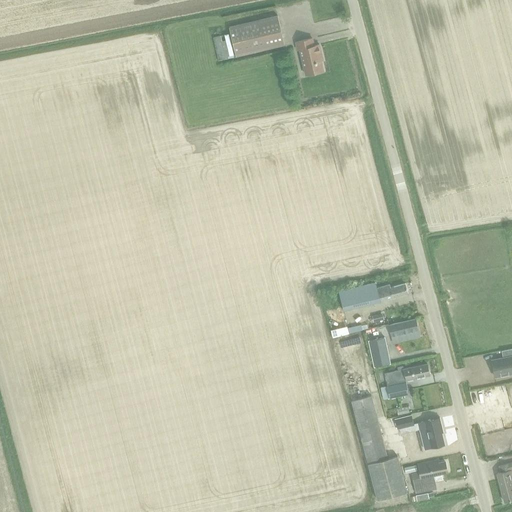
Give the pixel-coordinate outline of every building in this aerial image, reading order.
[(236,57),(275,48),(284,45),(278,16),(229,28),(236,57)] [(228,34),(213,38),(218,61),(233,57),(228,34)] [(312,38),(302,41),(296,42),(298,50),(300,50),(306,75),(323,71),(319,54),(321,54),(319,45),(314,46),(312,38)] [(375,282),(338,291),(344,311),(396,298),(398,297),(408,294),(405,284),(395,287),(390,288),(390,287),(390,285),(377,289),(375,282)] [(391,336),(408,332),(418,330),(415,319),(389,325),(391,336)] [(361,325),(348,329),(349,334),(363,331),(361,325)] [(331,345),(348,340),(346,332),(329,336),(331,345)] [(384,338),(368,341),(374,367),(390,363),(384,338)] [(345,350),(352,385),(368,381),(360,346),(345,350)] [(494,378),(511,374),(511,348),(502,351),(503,357),(491,360),(494,378)] [(388,384),(394,383),(429,375),(427,364),(385,374),(388,384)] [(407,382),(386,386),(381,387),(383,400),(388,399),(409,395),(407,382)] [(371,396),(351,402),(377,500),(407,492),(398,457),(388,459),(371,396)] [(410,411),(389,417),(392,426),(413,421),(410,411)] [(439,413),(417,418),(424,446),(445,440),(442,427),(439,413)] [(415,493),(426,490),(436,488),(433,475),(447,472),(445,462),(437,464),(437,461),(417,465),(419,472),(411,474),(415,493)] [(501,473),(497,474),(505,502),(511,500),(511,463),(509,464),(499,466),(501,473)] [(416,465),(405,467),(406,473),(417,471),(416,465)]
